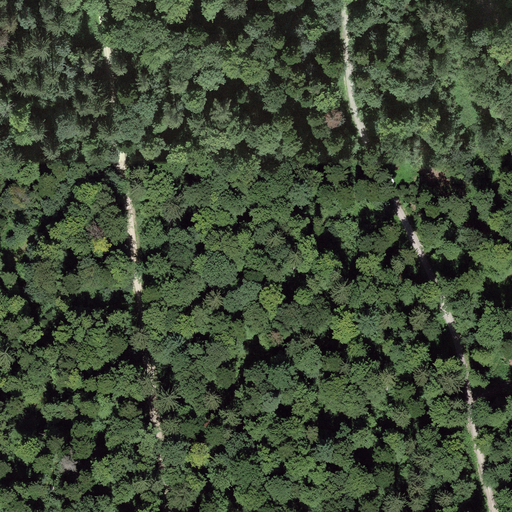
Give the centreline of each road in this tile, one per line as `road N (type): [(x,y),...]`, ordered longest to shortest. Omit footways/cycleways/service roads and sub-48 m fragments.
road 1 (track): [(493,511),(413,265),(366,161),(343,0)]
road 2 (track): [(98,0),(175,511)]
road 3 (track): [(121,158),(0,269)]
